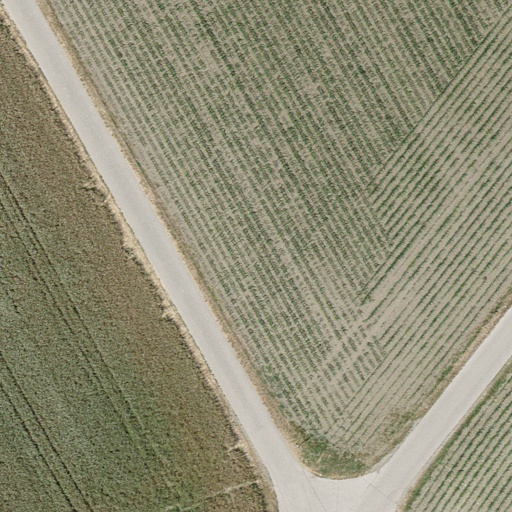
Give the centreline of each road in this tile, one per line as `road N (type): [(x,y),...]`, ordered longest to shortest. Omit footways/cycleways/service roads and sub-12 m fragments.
road 1 (unclassified): [(292,511),(5,0)]
road 2 (track): [(359,511),(511,320)]
